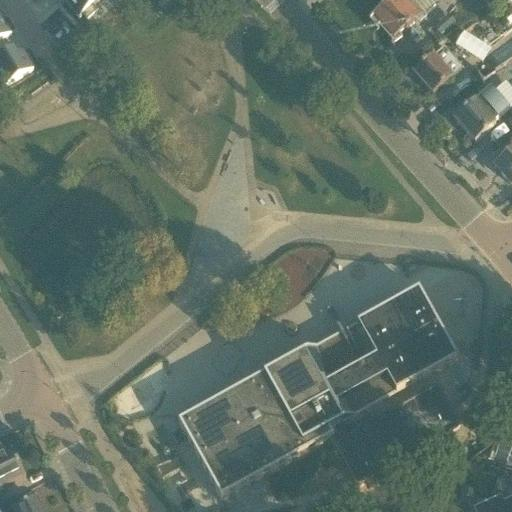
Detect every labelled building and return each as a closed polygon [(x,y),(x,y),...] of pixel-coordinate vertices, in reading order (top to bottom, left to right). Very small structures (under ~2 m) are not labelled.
[(83,0),(86,3),(77,11),(91,28),(94,25),(99,31),(110,22),(105,16),(117,6),(111,0),(83,0)] [(396,0),(374,19),(394,42),(419,21),(408,8),(418,0),(396,0)] [(449,16),(433,29),(439,37),(455,23),(449,16)] [(0,64),(14,56),(2,37),(0,38),(0,64)] [(511,38),(490,54),(501,69),(511,61),(511,38)] [(463,70),(444,49),(433,58),(433,57),(413,75),(433,97),(463,70)] [(6,67),(0,70),(0,98),(7,110),(36,92),(24,74),(14,80),(6,67)] [(475,103),(474,102),(453,121),(475,145),(495,126),(495,125),(510,112),(490,90),(475,103)] [(511,141),(510,143),(511,145),(511,153),(495,168),(511,187),(511,141)] [(419,292),(178,425),(221,502),(333,440),(329,433),(457,362),(419,292)] [(0,491),(25,479),(12,454),(0,460),(0,491)] [(511,511),(511,499),(504,504),(501,497),(474,510),(475,511),(511,511)] [(0,505),(0,511),(40,511),(36,502),(14,511),(8,511),(4,504),(0,505)]
